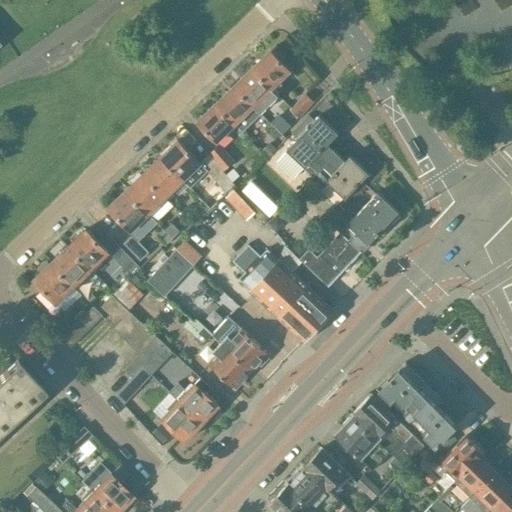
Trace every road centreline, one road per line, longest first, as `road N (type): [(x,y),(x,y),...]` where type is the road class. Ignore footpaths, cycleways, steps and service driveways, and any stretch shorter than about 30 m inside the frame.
road 1 (tertiary): [(196,511),(472,217)]
road 2 (residential): [(0,278),(11,256),(283,0)]
road 3 (residential): [(190,511),(0,303)]
road 4 (tertiary): [(472,217),(324,0)]
road 5 (unknown): [(319,381),(215,268),(219,242),(243,223)]
